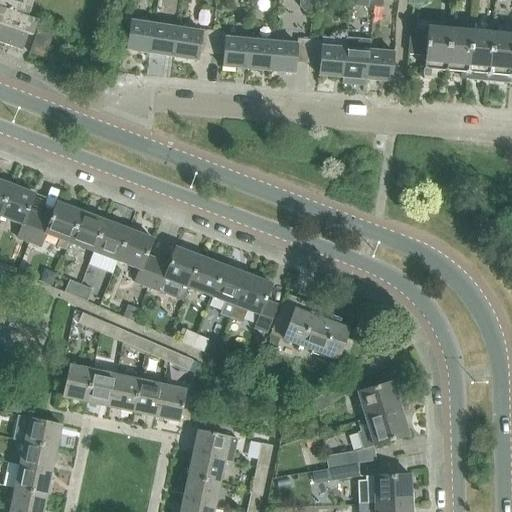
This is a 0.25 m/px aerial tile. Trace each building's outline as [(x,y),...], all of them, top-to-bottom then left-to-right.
[(0,0),(0,44),(22,52),(28,36),(33,37),(38,23),(22,17),(27,0),(0,0)] [(374,0),(374,7),(397,9),(398,0),(374,0)] [(126,51),(150,55),(155,26),(130,22),(126,51)] [(178,29),(155,26),(150,55),(174,58),(178,29)] [(447,72),(450,30),(428,28),(427,40),(409,39),(408,57),(425,58),(424,74),(430,75),(430,70),(447,72)] [(178,29),(174,58),(199,62),(200,54),(203,33),(202,33),(178,29)] [(200,54),(212,55),(214,31),(203,30),(202,33),(203,33),(200,54)] [(461,78),(467,78),(472,32),(450,30),(447,72),(462,73),(461,78)] [(212,55),(223,56),(225,38),(226,32),(214,31),(212,55)] [(493,34),(472,32),(467,78),(474,79),(474,74),(489,75),(493,34)] [(511,35),(493,34),(489,75),(505,77),(504,82),(510,82),(511,61),(511,35)] [(222,67),(247,70),(249,41),(225,38),(223,56),(222,67)] [(296,63),(308,64),(310,40),(298,39),(297,45),(298,45),(296,63)] [(310,40),(308,64),(320,65),(321,47),(322,47),(322,41),(310,40)] [(271,72),(273,43),(249,41),(247,70),(271,72)] [(295,74),(297,45),(273,43),(271,72),(295,74)] [(319,76),(343,78),(346,49),(322,47),(321,47),(320,65),(319,76)] [(367,81),(370,52),(346,49),(343,78),(367,81)] [(392,83),(394,54),(370,52),(367,81),(392,83)] [(0,213),(11,186),(0,181),(0,213)] [(0,213),(0,217),(23,226),(28,212),(35,195),(11,186),(0,213)] [(57,203),(51,220),(45,235),(46,235),(59,240),(56,246),(67,251),(70,244),(82,213),(57,203)] [(40,216),(28,212),(23,226),(18,238),(29,243),(40,216)] [(70,244),(93,253),(105,222),(82,213),(70,244)] [(51,220),(40,216),(29,243),(41,247),(46,235),(45,235),(51,220)] [(93,253),(117,262),(129,231),(105,222),(93,253)] [(117,262),(141,271),(142,271),(147,257),(153,240),(129,231),(117,262)] [(176,248),(170,265),(164,279),(164,280),(177,284),(173,296),(184,300),(188,289),(200,258),(176,248)] [(158,261),(147,257),(142,271),(141,271),(137,283),(148,288),(158,261)] [(188,289),(212,298),(224,267),(200,258),(188,289)] [(170,265),(158,261),(148,288),(160,292),(164,280),(164,279),(170,265)] [(220,314),(232,318),(248,276),(224,267),(212,298),(225,302),(220,314)] [(248,276),(232,318),(243,322),(247,311),(260,316),(266,302),(272,285),(248,276)] [(65,293),(76,298),(81,286),(70,281),(65,293)] [(76,298),(87,303),(93,291),(81,286),(76,298)] [(260,316),(255,328),(267,333),(277,306),(266,302),(260,316)] [(122,318),(134,323),(139,311),(127,306),(122,318)] [(307,314),(295,310),(284,340),(338,360),(349,330),(327,322),(329,315),(310,308),(307,314)] [(105,323),(82,314),(78,324),(100,334),(105,323)] [(127,333),(105,323),(100,334),(122,343),(127,333)] [(182,343),(193,348),(198,336),(187,331),(182,343)] [(148,342),(127,333),(122,343),(144,352),(148,342)] [(193,348),(204,353),(209,340),(198,336),(193,348)] [(170,352),(148,342),(144,352),(166,362),(170,352)] [(193,361),(170,352),(166,362),(188,371),(193,361)] [(86,402),(92,371),(69,366),(62,397),(86,402)] [(109,407),(116,376),(92,371),(86,402),(109,407)] [(132,412),(139,381),(116,376),(109,407),(132,412)] [(132,412),(156,417),(162,386),(139,381),(132,412)] [(357,393),(366,420),(400,409),(392,382),(357,393)] [(312,402),(320,412),(344,395),(337,384),(312,402)] [(162,386),(156,417),(179,422),(186,391),(162,386)] [(400,409),(366,420),(374,447),(409,436),(400,409)] [(56,449),(61,425),(56,424),(29,419),(24,443),(56,449)] [(198,431),(193,454),(224,461),(229,437),(198,431)] [(51,472),(56,449),(24,443),(20,466),(51,472)] [(256,468),(267,470),(272,447),(261,444),(256,468)] [(326,458),(328,470),(358,465),(356,453),(326,458)] [(193,454),(188,477),(219,484),(224,461),(193,454)] [(358,465),(328,470),(330,483),(360,478),(358,465)] [(20,466),(15,489),(46,495),(51,472),(20,466)] [(256,468),(251,491),(262,493),(267,470),(256,468)] [(367,505),(375,505),(411,504),(410,476),(366,477),(367,505)] [(188,477),(183,501),(214,508),(219,484),(188,477)] [(15,489),(9,511),(42,511),(46,495),(15,489)] [(246,511),(258,511),(262,493),(251,491),(246,511)] [(183,501),(180,511),(213,511),(214,508),(183,501)]
